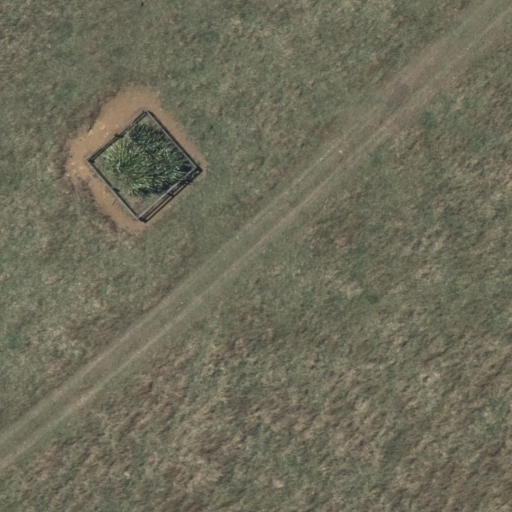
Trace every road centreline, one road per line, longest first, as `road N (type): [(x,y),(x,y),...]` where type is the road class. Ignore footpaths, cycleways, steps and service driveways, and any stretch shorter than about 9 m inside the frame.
road 1 (track): [(502,0),(0,454)]
road 2 (track): [(130,0),(0,86)]
